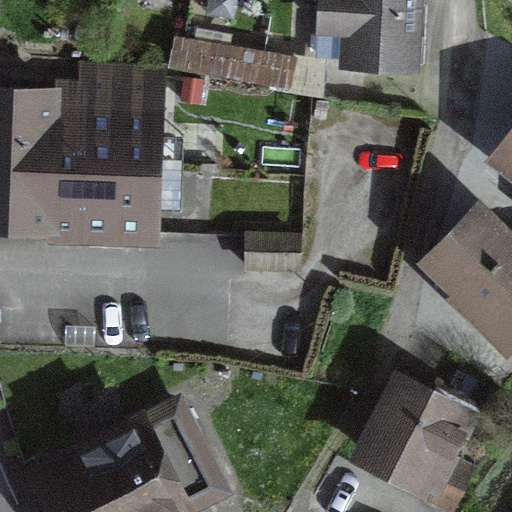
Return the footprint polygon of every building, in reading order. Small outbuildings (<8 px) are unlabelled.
[(322,0),(320,55),(347,56),(347,61),(411,64),(414,0),(322,0)] [(292,58),(181,37),(179,64),(287,85),(292,58)] [(0,87),(0,224),(148,231),(152,72),(83,63),(82,91),(0,87)] [(250,136),(207,130),(199,187),(258,195),(263,156),(247,154),(250,136)] [(511,243),(479,212),(433,259),(511,336),(511,243)] [(247,264),(297,266),(298,236),(245,236),(244,263),(247,264)] [(420,480),(415,491),(448,507),(470,465),(450,455),(470,417),(400,382),(365,452),(420,480)] [(177,402),(40,472),(60,511),(172,511),(221,487),(177,402)]
